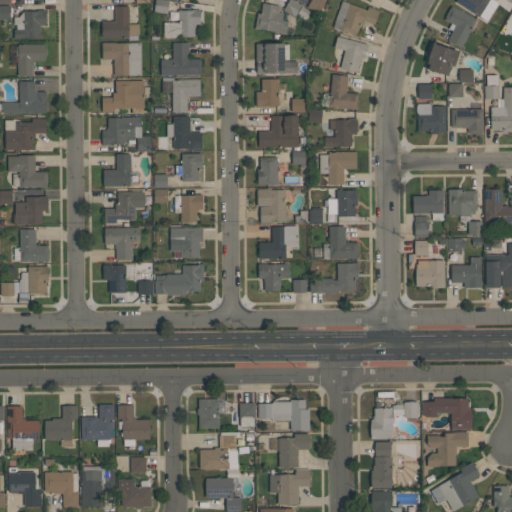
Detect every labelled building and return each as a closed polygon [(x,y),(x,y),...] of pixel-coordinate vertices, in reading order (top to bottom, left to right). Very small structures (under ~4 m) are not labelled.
[(168,0),(166,13),(153,11),(154,0),(168,0)] [(282,9),(287,0),(292,0),(301,5),(294,16),(282,9)] [(307,7),(310,0),(325,0),(324,2),(325,2),(318,13),(307,7)] [(455,1),(455,0),(493,0),(498,3),(486,20),(479,16),(478,16),(455,1)] [(379,10),(374,24),(364,21),(362,25),(360,25),(356,35),(332,27),(342,1),(366,9),(367,6),(379,10)] [(285,33),(260,29),(259,30),(254,29),(257,12),(260,13),(262,2),(280,6),(279,12),(283,12),(281,20),(287,21),(285,33)] [(0,5),(10,5),(10,19),(0,19),(0,5)] [(475,19),(460,46),(447,39),(451,30),(448,28),(450,23),(443,19),(451,5),(475,19)] [(129,6),(129,23),(138,23),(138,40),(128,40),(128,38),(101,38),(101,21),(114,21),(114,6),(129,6)] [(23,11),(37,11),(37,10),(45,10),(45,25),(40,25),(40,37),(25,37),(25,38),(13,38),(13,29),(16,29),(16,24),(15,24),(13,24),(13,17),(18,17),(23,11)] [(199,10),(200,23),(194,23),(194,37),(163,37),(163,22),(178,22),(177,10),(199,10)] [(356,72),(339,68),(344,50),(333,47),(336,36),(368,44),(364,58),(361,57),(356,72)] [(140,42),(140,75),(114,75),(113,59),(102,59),(101,42),(115,42),(115,43),(140,42)] [(200,74),(160,75),(160,59),(172,59),(172,42),(188,42),(188,59),(200,58),(200,61),(201,61),(201,71),(200,71),(200,74)] [(447,75),(425,67),(428,58),(427,57),(432,42),(435,42),(434,43),(453,50),(454,49),(459,51),(453,66),(451,65),(447,75)] [(284,43),(284,61),(296,61),(297,73),(256,73),(256,61),(255,61),(255,43),(284,43)] [(18,44),(45,44),(45,61),(31,61),(32,75),(17,76),(17,58),(18,58),(18,44)] [(472,81),(459,81),(458,69),(472,69),(472,81)] [(356,109),(327,106),(331,74),(347,76),(345,92),(357,93),(356,109)] [(200,96),(186,96),(187,112),(172,112),(171,92),(161,92),(161,81),(162,81),(162,77),(173,77),(173,79),(200,79),(200,96)] [(255,107),(255,91),(261,91),(261,79),(277,79),(278,106),(264,106),(264,107),(255,107)] [(46,113),(1,113),(0,102),(18,102),(18,81),(34,81),(34,90),(36,90),(36,92),(45,91),(46,113)] [(101,96),(112,96),(112,92),(115,92),(115,81),(143,81),(143,107),(142,107),(142,113),(131,113),(131,108),(114,108),(114,112),(101,112),(101,96)] [(462,96),(448,97),(447,85),(448,85),(448,83),(462,83),(462,96)] [(430,98),(418,98),(418,84),(431,84),(430,98)] [(499,99),(484,99),(484,85),(499,85),(499,99)] [(511,131),(502,131),(502,130),(490,130),(490,107),(503,107),(503,87),(511,87),(511,131)] [(304,98),(304,112),(291,112),(290,98),(304,98)] [(417,130),(416,113),(415,110),(416,106),(416,103),(430,103),(430,106),(445,105),(445,131),(438,132),(438,133),(430,133),(430,130),(417,130)] [(307,122),(308,109),(321,109),(321,123),(307,122)] [(451,127),(450,109),(482,109),(482,133),(467,133),(467,127),(451,127)] [(258,147),(258,131),(271,131),(271,116),(287,115),(287,114),(297,114),(297,147),(258,147)] [(201,149),(187,149),(187,148),(173,149),(173,137),(166,137),(166,124),(172,124),(172,122),(172,121),(172,116),(189,115),(190,132),(201,132),(201,149)] [(4,150),(4,120),(14,120),(14,122),(31,122),(31,118),(45,118),(45,133),(35,133),(35,138),(32,138),(32,149),(4,150)] [(141,137),(136,137),(134,137),(134,139),(127,139),(122,144),(102,144),(101,130),(107,130),(107,127),(107,118),(140,118),(140,127),(141,127),(141,137)] [(350,146),(324,146),(324,137),(334,137),(334,130),(329,130),(329,120),(348,120),(348,118),(356,118),(356,134),(351,134),(351,136),(350,136),(350,146)] [(150,151),(136,151),(136,137),(141,137),(142,137),(142,134),(149,134),(149,137),(150,137),(150,151)] [(292,164),(291,150),(304,150),(305,164),(292,164)] [(355,151),(355,168),(343,168),(343,184),(327,184),(327,173),(319,173),(319,154),(328,154),(328,152),(355,151)] [(201,153),(201,169),(199,169),(199,181),(181,181),(181,153),(201,153)] [(130,186),(103,186),(103,169),(115,169),(115,154),(130,154),(130,186)] [(7,156),(18,156),(18,155),(34,155),(34,171),(46,171),(46,174),(47,174),(47,183),(46,183),(46,187),(19,187),(19,186),(12,186),(12,173),(18,173),(18,171),(7,171),(7,156)] [(277,157),(277,184),(257,184),(257,168),(259,168),(259,157),(277,157)] [(166,174),(166,187),(153,188),(153,174),(166,174)] [(259,223),(259,206),(256,206),(256,189),(269,188),(269,189),(284,189),(285,222),(270,222),(270,223),(259,223)] [(166,189),(166,202),(153,202),(153,189),(166,189)] [(336,216),(336,214),(327,214),(327,198),(335,198),(335,190),(352,190),(352,189),(357,189),(357,205),(354,205),(354,216),(336,216)] [(443,189),(443,197),(442,197),(442,220),(431,220),(431,213),(413,213),(412,195),(425,195),(425,194),(428,194),(427,190),(443,189)] [(447,189),(461,189),(461,190),(476,190),(476,210),(475,210),(475,212),(471,212),(471,215),(447,215),(447,189)] [(511,222),(484,222),(484,189),(501,189),(501,205),(507,205),(507,206),(511,206),(511,222)] [(0,190),(11,190),(11,204),(0,204),(0,190)] [(144,191),(144,207),(134,207),(135,219),(116,219),(116,223),(103,223),(103,208),(114,208),(114,203),(117,203),(117,191),(144,191)] [(202,194),(202,209),(197,209),(197,212),(196,212),(196,222),(180,222),(180,213),(173,213),(173,195),(194,195),(194,194),(202,194)] [(25,202),(25,196),(40,196),(47,196),(47,210),(41,210),(41,223),(27,223),(27,224),(12,224),(12,211),(14,211),(14,202),(25,202)] [(321,207),(321,222),(308,222),(308,209),(311,209),(311,207),(321,207)] [(427,236),(414,236),(414,222),(427,221),(427,236)] [(481,234),(467,234),(467,221),(481,221),(481,234)] [(258,258),(258,242),(271,242),(271,226),(284,226),(284,225),(296,225),(297,247),(291,247),(291,257),(285,257),(285,258),(258,258)] [(357,242),(357,245),(357,256),(357,258),(328,258),(328,226),(344,226),(345,242),(357,242)] [(139,227),(139,241),(131,241),(131,259),(115,260),(115,243),(104,244),(103,228),(139,227)] [(202,227),(202,241),(198,241),(198,257),(180,257),(180,251),(169,251),(169,227),(202,227)] [(13,260),(13,247),(19,247),(19,229),(35,229),(35,245),(47,245),(47,248),(48,248),(48,259),(47,259),(47,261),(19,261),(19,260),(13,260)] [(461,251),(446,251),(446,238),(461,238),(461,240),(465,240),(465,247),(461,247),(461,251)] [(414,255),(414,240),(427,240),(427,255),(414,255)] [(485,288),(484,254),(507,254),(507,243),(511,243),(511,287),(502,287),(501,274),(500,274),(500,288),(485,288)] [(480,257),(480,280),(481,280),(481,287),(463,287),(463,282),(451,282),(451,265),(469,265),(469,257),(480,257)] [(415,286),(415,268),(415,267),(415,264),(417,264),(417,260),(444,260),(444,287),(427,288),(427,286),(415,286)] [(355,290),(339,290),(339,292),(309,293),(309,279),(332,278),(332,280),(336,280),(336,263),(353,263),(353,262),(357,262),(357,279),(354,279),(355,290)] [(203,263),(203,280),(200,280),(200,291),(185,291),(185,295),(166,295),(166,293),(155,293),(155,281),(155,275),(165,275),(165,274),(181,274),(181,265),(197,265),(197,263),(203,263)] [(288,263),(289,278),(279,278),(279,290),(263,290),(263,278),(257,278),(257,263),(264,263),(264,264),(278,264),(278,263),(288,263)] [(125,265),(125,292),(108,292),(108,279),(102,279),(102,264),(109,264),(109,265),(125,265)] [(45,293),(27,294),(27,293),(13,293),(13,282),(19,282),(19,279),(20,279),(20,273),(21,273),(21,272),(27,272),(27,266),(47,266),(47,281),(45,282),(45,293)] [(305,279),(305,292),(292,292),(292,279),(305,279)] [(152,281),(153,294),(137,294),(137,281),(152,281)] [(13,295),(0,295),(0,282),(13,282),(13,293),(13,295)] [(198,428),(198,414),(196,414),(196,408),(198,408),(198,399),(218,398),(218,427),(198,428)] [(422,415),(422,401),(432,401),(432,398),(450,398),(467,398),(467,407),(468,407),(468,409),(470,409),(471,429),(450,429),(450,412),(436,412),(436,415),(434,415),(434,416),(424,416),(424,415),(422,415)] [(309,430),(289,430),(289,420),(270,420),(270,418),(257,418),(257,403),(272,403),(272,401),(290,401),(290,399),(304,399),(304,409),(308,409),(309,430)] [(403,417),(403,402),(417,402),(417,417),(403,417)] [(254,403),(254,418),(253,418),(253,426),(240,427),(239,418),(238,418),(238,403),(254,403)] [(113,404),(113,419),(109,419),(109,421),(113,421),(113,429),(110,429),(110,443),(108,443),(108,446),(97,446),(96,440),(80,440),(80,417),(97,416),(97,418),(98,418),(98,404),(113,404)] [(76,405),(77,419),(72,419),(72,422),(71,422),(71,446),(59,446),(59,440),(44,440),(44,420),(52,420),(52,418),(61,418),(61,406),(76,405)] [(122,439),(122,436),(120,436),(120,432),(122,432),(122,429),(118,429),(117,421),(122,421),(122,418),(117,418),(117,405),(132,405),(132,418),(135,418),(135,419),(149,419),(149,439),(134,439),(134,446),(123,446),(123,439),(122,439)] [(38,440),(32,440),(32,450),(12,450),(12,438),(10,438),(10,432),(7,432),(6,420),(6,406),(21,406),(22,419),(25,419),(25,420),(38,420),(38,440)] [(370,438),(370,419),(373,419),(373,408),(391,408),(391,415),(393,415),(393,422),(390,422),(390,438),(370,438)] [(426,466),(426,457),(431,452),(436,452),(436,448),(430,448),(426,443),(426,435),(438,435),(438,436),(443,436),(443,432),(452,432),(467,431),(467,446),(455,446),(455,453),(454,453),(454,465),(439,465),(439,466),(426,466)] [(308,433),(308,449),(297,449),(297,455),(296,455),(297,467),(278,467),(278,438),(294,437),(293,433),(308,433)] [(238,470),(226,470),(226,469),(199,469),(198,449),(214,449),(214,447),(218,447),(218,435),(235,435),(235,450),(236,450),(237,463),(238,463),(238,470)] [(371,488),(371,470),(372,470),(372,465),(373,465),(373,457),(375,457),(375,442),(390,442),(390,456),(391,456),(391,475),(390,475),(390,488),(371,488)] [(145,457),(145,472),(130,472),(130,457),(145,457)] [(478,496),(452,511),(445,499),(437,504),(429,490),(461,472),(459,468),(471,461),(479,475),(469,481),(471,484),(472,483),(474,488),(473,488),(478,496)] [(101,506),(80,506),(80,470),(81,470),(81,466),(101,466),(101,471),(113,470),(114,485),(101,485),(101,492),(101,506)] [(40,506),(24,506),(24,493),(16,493),(16,492),(8,492),(8,472),(8,467),(16,467),(16,472),(34,472),(34,490),(40,490),(40,506)] [(277,492),(269,492),(269,474),(294,474),(294,471),(295,471),(295,469),(308,469),(308,471),(309,486),(297,486),(297,504),(277,504),(277,492)] [(72,471),(72,473),(77,473),(77,507),(62,507),(62,493),(52,494),(52,492),(44,492),(43,471),(72,471)] [(240,511),(225,511),(225,498),(206,498),(205,478),(232,478),(232,497),(240,497),(240,511)] [(150,506),(141,506),(141,509),(134,509),(134,506),(121,506),(121,490),(117,490),(117,479),(134,479),(134,486),(140,486),(140,480),(148,480),(148,486),(150,486),(150,506)] [(493,485),(508,485),(508,496),(511,496),(511,511),(496,511),(496,507),(493,507),(493,485)] [(370,491),(391,491),(391,507),(400,507),(400,511),(371,511),(371,509),(370,509),(370,491)]
